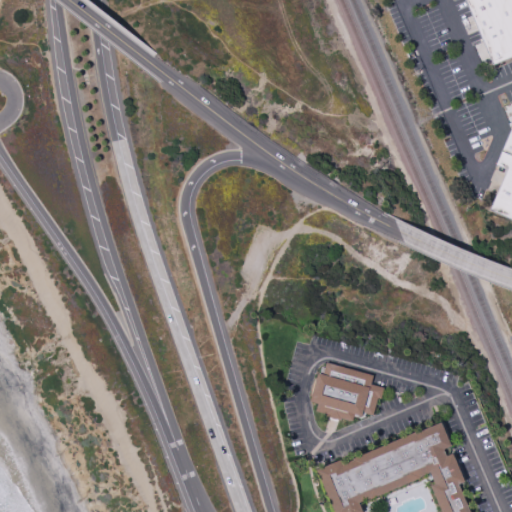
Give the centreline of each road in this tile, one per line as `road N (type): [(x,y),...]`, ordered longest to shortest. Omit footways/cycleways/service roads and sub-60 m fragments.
road 1 (primary): [(269,511),(185,209),(195,182),(219,160),(292,173)]
road 2 (primary): [(54,0),(96,215),(157,402)]
road 3 (primary): [(189,375),(126,190),(88,0)]
road 4 (track): [(0,203),(154,511)]
road 5 (primary): [(397,231),(292,173),(148,61)]
road 6 (primary): [(0,155),(157,402)]
road 7 (primary): [(239,511),(189,375)]
road 8 (primary): [(511,280),(397,231)]
